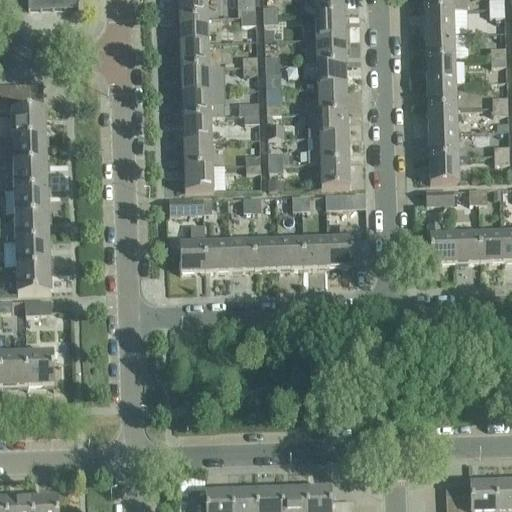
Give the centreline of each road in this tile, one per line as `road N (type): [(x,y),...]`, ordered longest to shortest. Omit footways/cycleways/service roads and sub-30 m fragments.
road 1 (residential): [(390,308),(379,0)]
road 2 (residential): [(129,319),(119,53)]
road 3 (residential): [(133,458),(397,450)]
road 4 (residential): [(129,319),(390,308)]
road 5 (residential): [(133,458),(129,319)]
road 6 (residential): [(0,463),(133,458)]
road 7 (residential): [(390,308),(511,304)]
